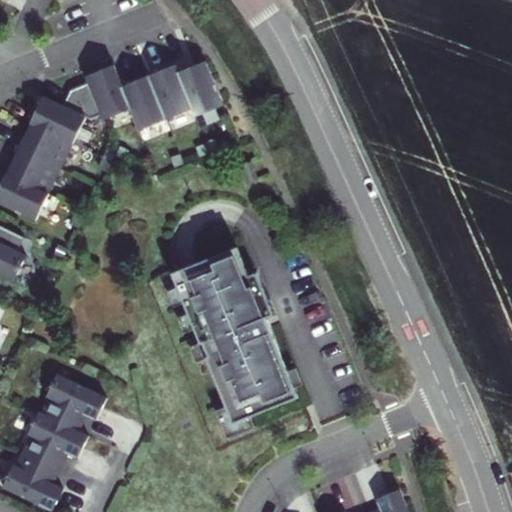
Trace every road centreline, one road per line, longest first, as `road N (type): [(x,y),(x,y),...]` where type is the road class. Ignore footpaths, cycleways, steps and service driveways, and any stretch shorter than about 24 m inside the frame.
road 1 (residential): [(447,402),(304,91),(252,0)]
road 2 (residential): [(447,402),(275,473),(248,511)]
road 3 (residential): [(0,80),(155,12)]
